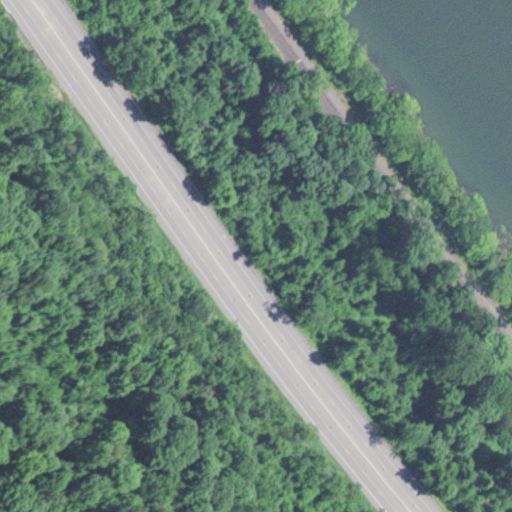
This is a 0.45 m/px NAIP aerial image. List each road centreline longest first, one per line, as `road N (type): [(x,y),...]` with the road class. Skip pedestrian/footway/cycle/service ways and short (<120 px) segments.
road 1 (trunk): [(18,0),(242,317),(397,511)]
road 2 (trunk): [(424,511),(51,0)]
